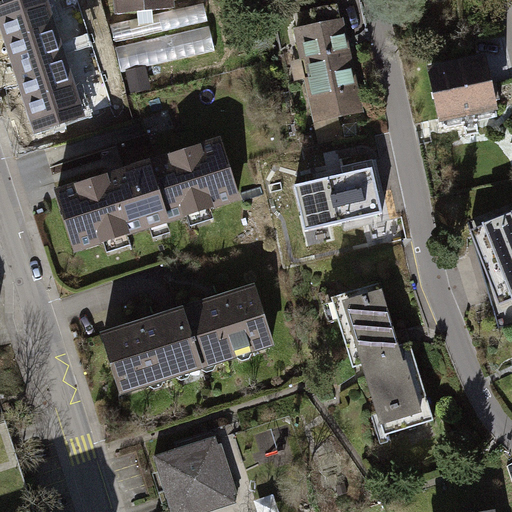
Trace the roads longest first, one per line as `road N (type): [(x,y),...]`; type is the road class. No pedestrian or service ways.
road 1 (residential): [(370,0),(425,273),(478,398),(511,434)]
road 2 (residential): [(0,197),(102,511)]
